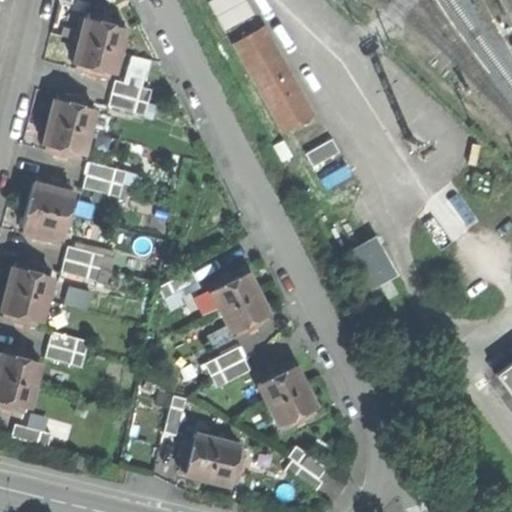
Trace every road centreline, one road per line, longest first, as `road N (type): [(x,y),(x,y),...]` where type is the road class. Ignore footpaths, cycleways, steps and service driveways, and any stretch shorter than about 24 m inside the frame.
road 1 (residential): [(160,0),(393,459)]
road 2 (residential): [(35,0),(0,145)]
